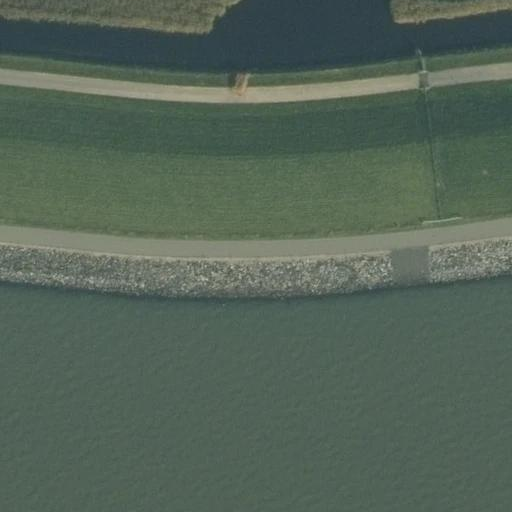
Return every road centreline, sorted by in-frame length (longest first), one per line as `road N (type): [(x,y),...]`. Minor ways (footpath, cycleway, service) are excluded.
road 1 (unclassified): [(511,80),(244,105),(0,86)]
road 2 (unclassified): [(0,234),(195,252),(511,228)]
